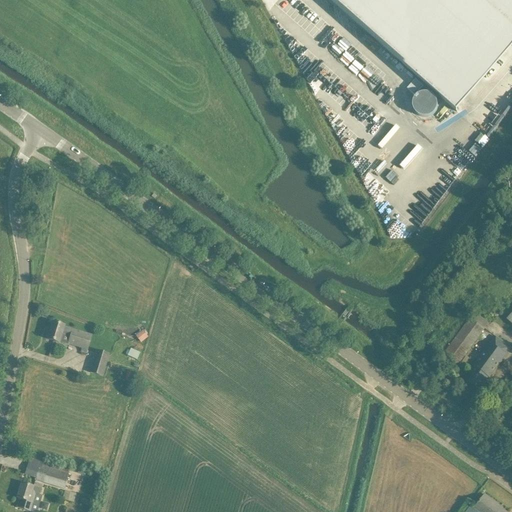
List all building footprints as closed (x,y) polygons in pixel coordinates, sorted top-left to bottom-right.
[(329,0),(408,69),(467,0),(329,0)] [(423,84),(455,110),(491,66),(490,66),(492,60),(496,59),(497,54),(492,50),(491,47),(497,45),(492,44),(489,45),(488,51),(480,53),(480,54),(472,56),(473,60),(465,62),(463,53),(457,60),(453,59),(452,55),(448,60),(440,58),(438,68),(436,70),(433,82),(423,84)] [(415,96),(424,86),(416,79),(407,89),(415,96)] [(426,118),(428,118),(430,117),(432,116),(433,115),(435,113),(436,112),(437,110),(438,108),(438,105),(438,103),(437,101),(436,99),(435,97),(433,96),(432,95),(430,94),(428,93),(425,93),(423,93),(421,94),(419,95),(418,96),(416,98),(415,99),(414,101),(413,103),(413,105),(413,108),(414,110),(415,112),(416,113),(418,115),(419,116),(421,117),(423,118),(426,118)] [(391,161),(401,171),(420,151),(410,141),(391,161)] [(447,351),(441,359),(455,370),(485,329),(470,318),(447,351)] [(52,323),(47,339),(59,343),(59,342),(87,350),(91,336),(64,327),(64,326),(52,323)] [(143,330),(136,336),(140,342),(148,337),(143,330)] [(489,378),(495,370),(511,348),(496,337),(474,367),(475,367),(466,380),(479,390),(488,377),(489,378)] [(127,356),(128,356),(137,360),(140,353),(131,348),(127,356)] [(102,376),(109,354),(96,351),(90,373),(102,376)] [(35,480),(45,483),(64,488),(68,475),(39,466),(35,480)] [(33,487),(31,486),(22,484),(17,498),(20,499),(17,507),(31,511),(36,494),(39,495),(41,490),(33,487)] [(470,507),(467,511),(504,511),(497,506),(498,505),(485,495),(479,503),(475,509),(474,510),(470,507)]
